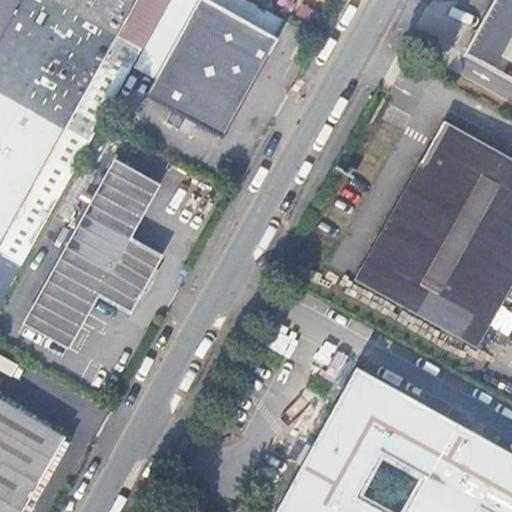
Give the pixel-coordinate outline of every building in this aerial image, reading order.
[(47,0),(0,0),(0,93),(87,143),(137,50),(47,0)] [(47,0),(137,50),(165,0),(47,0)] [(169,0),(141,52),(132,69),(156,83),(200,0),(169,0)] [(202,0),(200,0),(156,83),(147,99),(222,143),(277,43),(274,41),(202,0)] [(242,0),(202,0),(274,41),(283,23),(242,0)] [(511,86),(511,0),(493,0),(461,59),(511,86)] [(0,255),(19,266),(87,143),(0,93),(0,255)] [(511,161),(443,122),(356,280),(477,347),(511,282),(511,161)] [(112,163),(23,326),(66,349),(95,297),(129,314),(159,259),(126,241),(156,187),(112,163)] [(511,511),(511,454),(356,369),(274,511),(511,511)] [(0,406),(0,511),(23,511),(64,444),(0,406)] [(190,484),(175,511),(177,511),(201,511),(210,495),(190,484)]
